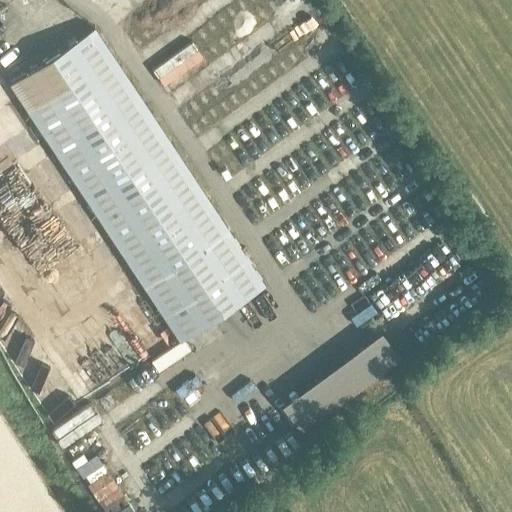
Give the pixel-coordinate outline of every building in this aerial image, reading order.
[(180,341),(265,285),(94,27),(10,83),(180,341)] [(195,37),(154,66),(170,90),(212,62),(195,37)] [(382,330),(281,404),(300,430),(401,356),(382,330)] [(158,365),(192,347),(187,337),(153,355),(158,365)] [(54,425),(63,441),(104,418),(95,402),(54,425)] [(93,443),(73,456),(109,511),(128,511),(135,507),(93,443)]
